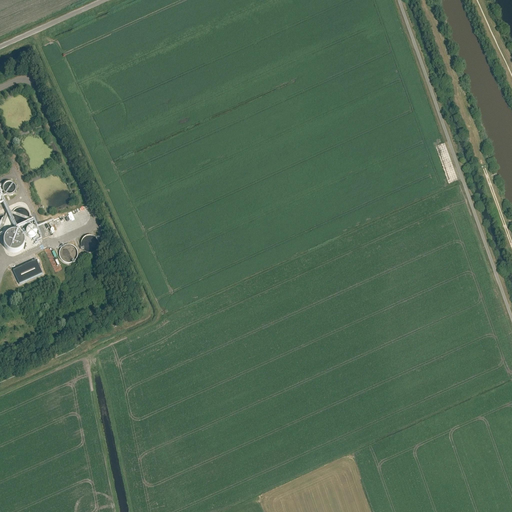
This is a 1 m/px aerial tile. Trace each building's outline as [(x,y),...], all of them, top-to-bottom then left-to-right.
[(452,182),(459,179),(447,142),(439,144),(441,151),(447,149),(448,152),(445,153),(447,157),(443,158),(445,166),(450,179),(451,179),(452,182)] [(15,191),(15,190),(15,188),(15,187),(14,186),(13,185),(12,184),(11,184),(9,183),(8,183),(6,184),(5,185),(4,185),(3,187),(2,189),(2,190),(2,191),(3,192),(3,194),(4,195),(6,196),(7,196),(8,196),(9,196),(12,196),(13,195),(14,194),(15,192),(15,191)] [(21,225),(23,225),(25,224),(27,223),(28,220),(29,219),(29,218),(29,215),(28,213),(28,212),(27,211),(25,209),(23,208),(21,208),(19,208),(18,208),(16,209),(14,210),(12,212),(11,214),(11,217),(11,219),(12,221),(13,222),(15,224),(17,225),(19,225),(21,225)] [(11,226),(12,224),(11,223),(11,221),(10,219),(9,218),(7,217),(6,216),(4,216),(2,216),(0,216),(0,232),(1,233),(3,233),(6,233),(8,232),(9,231),(10,229),(11,228),(11,226)] [(36,235),(37,233),(36,232),(36,231),(35,230),(35,229),(33,228),(31,227),(29,228),(28,228),(27,229),(26,230),(26,231),(25,232),(25,233),(26,235),(26,236),(27,237),(28,238),(29,238),(30,239),(31,239),(32,238),(34,238),(35,237),(36,235)] [(24,245),(24,243),(24,241),(23,239),(22,237),(21,235),(19,234),(17,233),(15,233),(13,232),(11,233),(10,233),(8,234),(6,235),(5,237),(4,239),(3,241),(3,243),(3,246),(4,247),(5,250),(7,251),(9,252),(11,253),(12,254),(15,254),(16,253),(18,252),(20,251),(21,250),(22,249),(23,247),(24,245)] [(85,252),(87,252),(89,253),(91,253),(93,252),(95,251),(97,250),(98,248),(99,246),(99,244),(99,242),(98,240),(97,239),(96,237),(95,237),(94,236),(92,235),(90,235),(89,235),(87,236),(84,237),(83,239),(82,241),(81,243),(81,245),(82,248),(83,250),(84,251),(85,252)] [(63,261),(65,262),(67,263),(70,263),(72,262),(73,261),(75,260),(76,258),(77,256),(77,254),(77,252),(76,250),(76,249),(74,247),(73,247),(72,246),(70,245),(69,245),(67,245),(65,246),(63,247),(61,249),(60,251),(59,253),(59,255),(60,258),(61,260),(62,261),(63,261)] [(13,271),(20,284),(43,274),(36,260),(13,271)]
